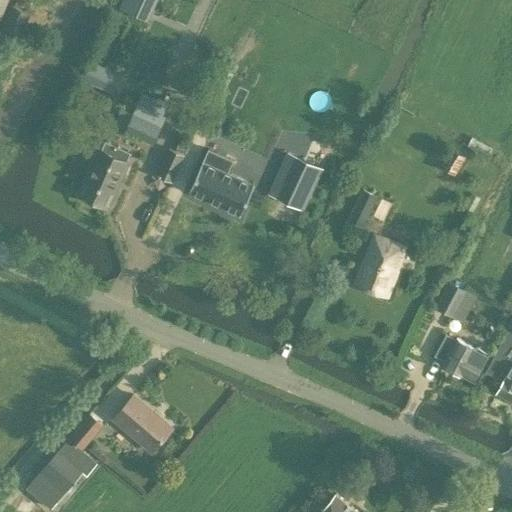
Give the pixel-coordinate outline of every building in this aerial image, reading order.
[(156,0),(122,0),(119,8),(148,20),(156,0)] [(19,38),(30,13),(12,5),(1,30),(19,38)] [(114,93),(122,76),(92,63),(85,79),(114,93)] [(122,109),(115,126),(154,144),(167,117),(137,104),(132,114),(122,109)] [(468,146),(488,156),(493,148),(472,137),(468,146)] [(127,161),(131,152),(105,140),(101,149),(99,148),(78,194),(108,208),(129,162),(127,161)] [(171,182),(184,155),(170,148),(157,176),(171,182)] [(455,175),(466,156),(450,148),(440,166),(455,175)] [(202,161),(189,190),(241,214),(254,185),(228,173),(234,160),(208,149),(203,161),(202,161)] [(299,157),(280,199),(303,210),(323,168),(299,157)] [(363,227),(377,196),(363,189),(348,220),(363,227)] [(375,235),(354,284),(387,297),(398,269),(405,246),(375,235)] [(454,316),(467,289),(448,280),(435,307),(454,316)] [(495,352),(485,371),(497,378),(508,359),(511,360),(511,333),(507,331),(495,352)] [(446,334),(435,356),(444,361),(442,364),(463,375),(474,381),(488,355),(457,338),(456,339),(446,334)] [(506,375),(496,393),(511,401),(511,365),(506,376),(506,375)] [(133,394),(113,417),(152,451),(172,428),(133,394)] [(82,448),(103,424),(90,413),(70,438),(82,448)] [(52,508),(84,471),(59,450),(27,487),(52,508)] [(358,511),(336,493),(319,511),(358,511)]
